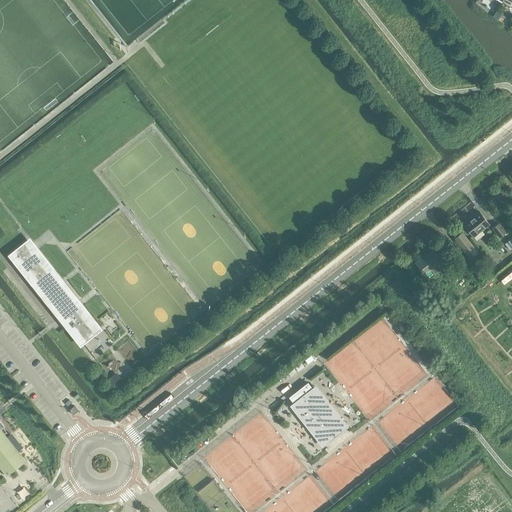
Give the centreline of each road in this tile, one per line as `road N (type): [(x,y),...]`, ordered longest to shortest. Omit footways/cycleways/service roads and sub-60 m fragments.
road 1 (tertiary): [(119,448),(511,140)]
road 2 (unclassified): [(87,444),(0,334)]
